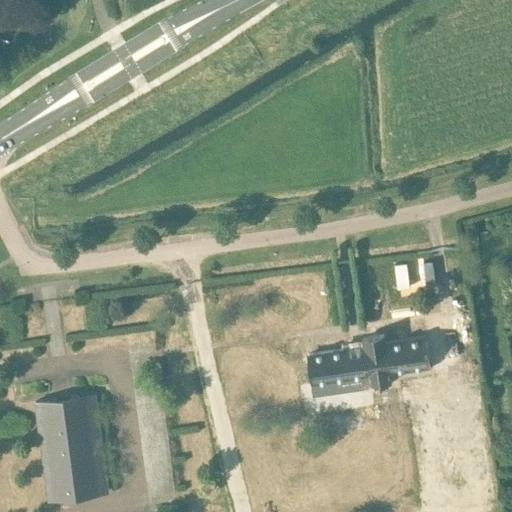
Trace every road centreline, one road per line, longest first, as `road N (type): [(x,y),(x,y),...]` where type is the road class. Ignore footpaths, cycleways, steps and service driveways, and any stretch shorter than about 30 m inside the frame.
road 1 (residential): [(511,189),(319,232),(43,267),(23,263),(0,215)]
road 2 (secondary): [(0,138),(237,0)]
